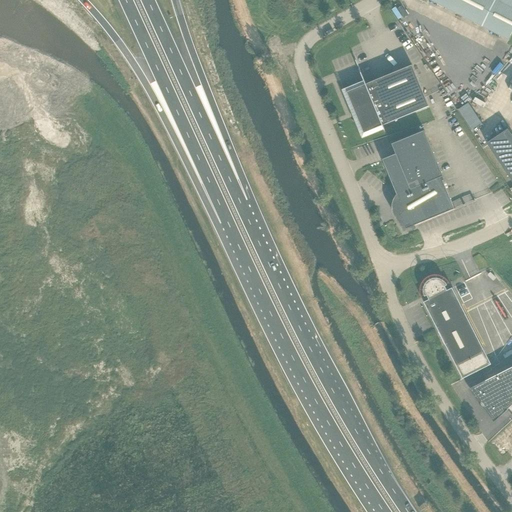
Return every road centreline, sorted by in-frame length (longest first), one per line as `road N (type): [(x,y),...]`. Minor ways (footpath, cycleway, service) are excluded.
road 1 (trunk): [(82,0),(131,59),(216,224),(251,273)]
road 2 (unclassified): [(381,267),(301,63),(314,35),(375,0)]
road 3 (trunk): [(280,289),(147,0)]
road 4 (trunk): [(280,289),(184,0)]
road 5 (trunk): [(125,0),(251,273)]
road 6 (trunk): [(251,273),(324,417),(384,511)]
road 7 (unclassified): [(511,497),(437,394),(381,267)]
road 8 (trunk): [(408,511),(280,289)]
road 9 (unclassified): [(511,222),(381,267)]
